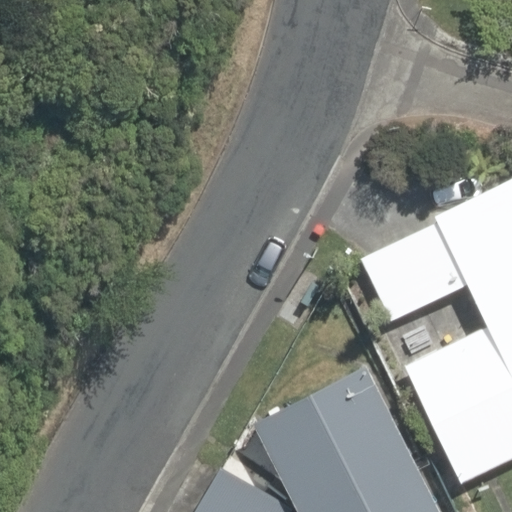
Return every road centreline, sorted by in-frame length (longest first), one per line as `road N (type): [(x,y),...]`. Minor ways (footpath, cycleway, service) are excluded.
road 1 (residential): [(331,33),(77,511)]
road 2 (residential): [(331,33),(511,92)]
